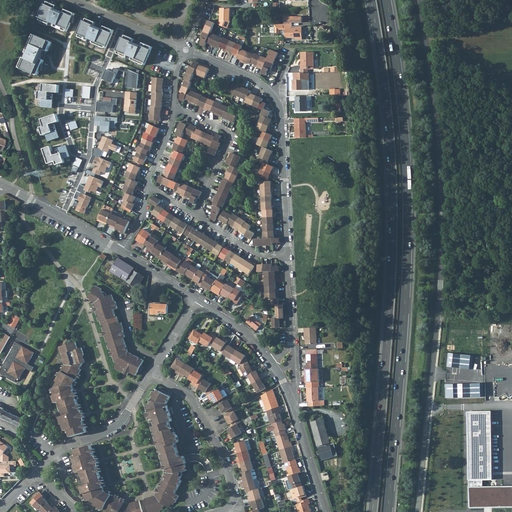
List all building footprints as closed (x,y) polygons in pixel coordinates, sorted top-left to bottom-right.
[(67,32),(75,13),(66,9),(65,12),(60,10),(59,10),(56,9),(57,6),(48,2),(40,20),(49,24),(51,22),(55,24),(54,26),(67,32)] [(220,21),(230,21),(231,8),(221,8),(221,16),(220,16),(220,21)] [(106,49),(114,30),(105,26),(103,29),(99,27),(98,27),(95,25),(96,22),(87,18),(79,37),(88,41),(89,38),(94,40),(93,43),(106,49)] [(295,39),(302,39),(302,27),(296,27),(296,28),(292,28),(292,24),(291,24),(284,24),(284,25),(275,25),(276,33),(279,33),(279,29),(286,29),(286,38),(295,38),(295,39)] [(211,34),(211,33),(213,27),(207,25),(204,31),(211,34)] [(203,38),(208,40),(211,34),(204,31),(202,35),(201,38),(203,38)] [(210,45),(213,47),(217,36),(211,33),(211,34),(208,40),(207,42),(210,44),(210,45)] [(48,51),(52,42),(35,35),(32,40),(31,40),(30,43),(32,45),(30,50),(27,48),(26,52),(28,53),(26,58),(24,57),(19,67),(38,75),(41,67),(38,65),(40,61),(44,53),(45,50),(48,51)] [(145,65),(153,47),(143,43),(142,46),(138,44),(136,43),(133,42),(135,39),(126,35),(118,54),(127,58),(128,55),(133,57),(132,60),(145,65)] [(213,47),(216,48),(216,46),(220,48),(220,47),(224,38),(217,36),(213,47)] [(223,50),(226,52),(230,41),(224,38),(220,47),(223,49),(223,50)] [(226,52),(229,53),(229,51),(233,53),(237,43),(230,41),(226,52)] [(232,54),(236,56),(236,54),(239,55),(241,49),(243,46),(237,43),(233,53),(232,54)] [(240,61),(243,63),(248,52),(241,49),(239,55),(238,57),(237,58),(241,60),(240,61)] [(243,63),(246,64),(247,62),(250,64),(250,63),(251,63),(254,54),(248,52),(243,63)] [(300,69),(308,69),(308,68),(314,68),(313,52),(301,52),(301,65),(300,65),(300,69)] [(253,65),(256,67),(261,56),(255,53),(255,54),(254,54),(251,63),(254,64),(253,65)] [(267,60),(273,63),(276,57),(270,54),(268,59),(267,60)] [(256,67),(259,68),(260,67),(264,68),(264,67),(267,60),(268,59),(261,56),(256,67)] [(269,69),(271,70),(273,63),(267,60),(264,67),(269,69)] [(195,73),(200,76),(205,65),(202,64),(201,65),(199,64),(197,69),(195,73)] [(200,76),(206,78),(210,69),(208,68),(208,66),(205,65),(200,76)] [(188,73),(194,75),(195,73),(197,69),(192,67),(191,66),(188,73)] [(108,69),(103,78),(114,83),(118,74),(125,77),(124,71),(116,68),(114,71),(108,69)] [(139,74),(129,70),(127,88),(138,89),(139,74)] [(188,73),(185,79),(186,80),(191,82),(194,75),(188,73)] [(292,90),(303,90),(303,80),(309,80),(309,73),(308,73),(300,73),(293,73),(293,77),(295,77),(295,80),(292,80),(292,90)] [(184,86),(190,89),(193,82),(191,82),(186,80),(184,86)] [(42,107),(53,108),(54,100),(52,100),(49,100),(49,98),(51,98),(51,96),(49,96),(49,92),(53,92),(59,93),(59,85),(44,84),(43,91),(39,91),(38,99),(42,100),(42,107)] [(229,92),(234,94),(237,86),(233,84),(229,92)] [(234,95),(240,98),(245,86),(242,85),(241,87),(238,85),(237,86),(234,94),(234,95)] [(91,87),(84,86),(83,98),(90,98),(91,87)] [(181,93),(183,94),(187,95),(190,89),(184,86),(181,93)] [(240,98),(247,101),(250,93),(251,91),(247,89),(248,88),(245,86),(240,98)] [(188,102),(191,104),(196,92),(190,89),(187,95),(185,99),(189,101),(188,102)] [(138,92),(127,91),(126,98),(130,98),(130,105),(126,105),(125,111),(131,111),(131,113),(137,114),(138,92)] [(191,104),(194,105),(195,103),(198,105),(203,96),(203,95),(196,92),(191,104)] [(246,103),(252,106),(257,94),(254,93),(254,95),(250,93),(247,101),(246,103)] [(252,106),(259,109),(259,108),(262,102),(263,99),(260,97),(260,96),(257,94),(252,106)] [(201,109),(204,110),(209,99),(203,96),(198,105),(198,106),(202,107),(201,109)] [(296,112),(307,111),(306,96),(295,97),(296,112)] [(118,105),(118,98),(105,97),(104,102),(97,101),(97,112),(106,112),(106,111),(114,112),(114,104),(118,105)] [(204,110),(207,111),(208,110),(211,111),(216,101),(209,99),(204,110)] [(214,114),(217,116),(222,104),(216,101),(211,111),(215,113),(214,114)] [(217,116),(220,117),(221,115),(224,117),(227,112),(229,107),(222,104),(217,116)] [(151,113),(163,114),(163,111),(161,111),(161,107),(152,106),(151,106),(151,113)] [(262,115),(268,118),(271,111),(264,109),(263,110),(261,115),(262,115)] [(224,118),(230,121),(233,114),(227,112),(224,117),(224,118)] [(49,141),(60,138),(58,130),(56,131),(53,132),(52,131),(54,130),(53,128),(52,128),(50,125),(54,124),(59,122),(57,114),(42,119),(44,126),(41,128),(43,136),(47,134),(49,141)] [(272,124),(270,123),(272,120),(268,118),(262,115),(259,122),(271,127),(272,124)] [(97,116),(96,126),(103,126),(102,132),(107,133),(107,131),(112,132),(112,128),(116,128),(116,122),(118,123),(119,118),(97,116)] [(296,138),(306,138),(306,122),(306,118),(295,118),(296,138)] [(78,128),(76,121),(69,123),(71,130),(78,128)] [(256,128),(263,131),(266,133),(268,129),(269,130),(271,127),(259,122),(256,128)] [(179,129),(185,132),(188,125),(181,123),(179,129)] [(155,126),(150,124),(149,129),(158,133),(160,129),(158,128),(155,126)] [(184,133),(189,135),(193,125),(188,124),(188,125),(185,132),(184,133)] [(189,135),(193,137),(197,127),(193,125),(189,135)] [(192,138),(199,141),(203,131),(199,130),(200,128),(197,127),(193,137),(192,138)] [(156,137),(158,133),(149,129),(147,133),(156,137)] [(180,137),(182,138),(184,133),(185,132),(179,129),(176,135),(180,137)] [(199,141),(205,144),(210,133),(207,131),(206,133),(203,131),(199,141)] [(273,139),(271,139),(273,135),(266,133),(263,131),(260,138),(271,142),(273,139)] [(155,143),(157,139),(155,139),(156,137),(147,133),(146,133),(144,138),(155,143)] [(205,144),(212,147),(212,146),(215,140),(216,137),(212,136),(213,134),(210,133),(205,144)] [(105,136),(99,148),(94,148),(94,154),(101,158),(102,157),(105,150),(109,152),(111,148),(117,151),(119,147),(112,144),(114,140),(105,136)] [(175,143),(186,147),(189,141),(182,138),(180,137),(178,140),(177,140),(175,143)] [(142,142),(153,147),(155,143),(144,138),(142,142)] [(263,147),(267,148),(269,145),(270,146),(271,142),(260,138),(257,144),(263,147)] [(212,146),(219,149),(221,143),(219,142),(215,140),(212,146)] [(140,147),(150,151),(151,151),(153,147),(142,142),(140,147)] [(176,151),(184,154),(186,147),(175,143),(174,146),(176,146),(174,150),(176,151)] [(71,157),(67,145),(60,148),(61,150),(62,153),(60,154),(60,152),(57,153),(58,154),(54,156),(53,152),(51,147),(44,149),(49,164),(56,162),(57,165),(65,163),(64,159),(71,157)] [(209,153),(216,155),(219,149),(212,146),(212,147),(209,153)] [(139,152),(147,156),(148,154),(150,155),(151,151),(150,151),(140,147),(138,152),(139,152)] [(273,155),(272,155),(273,151),(267,148),(263,147),(260,154),(272,158),(273,155)] [(172,157),(183,162),(186,155),(184,154),(176,151),(175,154),(173,154),(172,157)] [(137,157),(146,161),(148,157),(147,156),(139,152),(137,157)] [(228,157),(239,162),(241,157),(232,153),(231,155),(229,154),(228,157)] [(101,158),(94,154),(90,163),(96,165),(93,172),(100,175),(102,171),(105,173),(108,167),(110,168),(113,163),(102,157),(101,158)] [(264,163),(268,164),(269,161),(271,162),(272,158),(260,154),(258,160),(264,163)] [(141,164),(144,165),(146,161),(137,157),(135,161),(138,163),(141,164)] [(171,164),(180,168),(183,162),(172,157),(171,160),(172,160),(171,164)] [(227,164),(231,166),(236,168),(239,162),(228,157),(226,161),(228,161),(227,164)] [(261,169),(273,174),(274,171),(273,170),(274,167),(268,164),(264,163),(261,169)] [(129,171),(140,176),(141,173),(140,172),(141,168),(140,168),(137,166),(132,164),(129,171)] [(166,170),(177,175),(180,168),(171,164),(169,168),(167,167),(166,170)] [(236,168),(231,166),(229,169),(228,168),(226,171),(238,176),(240,170),(236,168)] [(266,179),(268,180),(270,177),(271,178),(273,174),(261,169),(258,176),(266,179)] [(172,180),(174,181),(177,175),(166,170),(165,173),(166,174),(165,177),(166,178),(172,180)] [(130,179),(136,181),(137,178),(139,178),(140,176),(129,171),(126,177),(130,179)] [(225,175),(227,175),(225,179),(234,183),(235,183),(238,176),(226,171),(225,175)] [(81,184),(77,192),(86,195),(87,191),(91,193),(92,191),(97,193),(100,186),(102,187),(105,181),(91,175),(86,186),(81,184)] [(163,184),(169,187),(172,180),(166,178),(163,184)] [(225,179),(224,178),(223,182),(221,181),(220,184),(231,189),(234,183),(225,179)] [(127,185),(137,190),(139,187),(137,186),(139,183),(136,181),(130,179),(127,185)] [(169,187),(175,189),(178,183),(174,181),(172,180),(169,187)] [(181,196),(184,197),(189,186),(183,183),(182,185),(179,191),(179,193),(182,194),(181,196)] [(219,187),(220,188),(219,191),(228,196),(231,189),(220,184),(219,187)] [(127,193),(133,196),(134,192),(136,193),(137,190),(127,185),(124,191),(127,193)] [(184,197),(187,198),(188,197),(191,198),(193,196),(196,189),(189,186),(184,197)] [(197,198),(199,199),(202,192),(196,189),(193,196),(197,198)] [(228,196),(219,191),(217,195),(216,194),(214,197),(225,202),(228,196)] [(86,195),(77,192),(75,198),(81,201),(77,210),(85,214),(92,198),(86,195)] [(126,200),(135,204),(136,202),(135,201),(136,197),(133,196),(127,193),(124,199),(126,200)] [(213,200),(214,201),(213,204),(214,205),(221,208),(222,209),(225,202),(214,197),(213,200)] [(131,210),(132,210),(135,204),(126,200),(123,205),(126,207),(131,210)] [(153,214),(159,218),(164,210),(165,209),(161,207),(162,206),(159,204),(158,207),(153,214)] [(214,212),(218,214),(221,208),(214,205),(212,211),(214,212)] [(103,221),(108,223),(112,214),(112,212),(107,210),(107,211),(103,210),(98,220),(103,223),(103,221)] [(159,219),(165,222),(171,212),(168,210),(168,212),(164,210),(159,218),(159,219)] [(219,219),(223,222),(228,213),(224,211),(220,217),(219,219)] [(165,222),(171,226),(176,217),(173,215),(174,214),(171,212),(165,222)] [(223,222),(227,224),(228,222),(232,216),(228,213),(223,222)] [(228,222),(231,224),(230,226),(233,227),(240,217),(234,213),(232,216),(228,222)] [(111,226),(116,229),(121,218),(112,214),(108,223),(111,224),(112,225),(111,226)] [(171,226),(177,230),(183,220),(181,218),(180,220),(176,217),(171,226)] [(233,227),(236,229),(237,228),(240,230),(245,222),(246,221),(240,217),(233,227)] [(121,232),(125,234),(130,222),(121,218),(116,229),(119,230),(122,231),(121,232)] [(177,230),(183,234),(187,227),(189,225),(185,223),(186,222),(183,220),(177,230)] [(239,232),(242,234),(243,232),(246,234),(249,230),(251,225),(245,222),(240,230),(239,232)] [(185,234),(189,236),(195,228),(196,227),(193,225),(192,227),(190,225),(190,226),(189,228),(185,234)] [(189,236),(195,240),(201,230),(199,229),(198,230),(195,228),(189,236)] [(142,242),(145,244),(151,236),(152,234),(143,229),(136,240),(140,242),(140,241),(142,242)] [(195,240),(201,244),(206,235),(203,233),(204,232),(201,230),(195,240)] [(255,233),(249,230),(246,234),(245,236),(251,239),(253,236),(255,233)] [(201,244),(207,248),(213,238),(211,236),(210,237),(206,235),(201,244)] [(153,251),(158,243),(159,242),(159,241),(151,236),(145,244),(148,246),(150,247),(149,248),(153,251)] [(207,248),(213,252),(218,243),(215,241),(216,240),(213,238),(207,248)] [(213,252),(218,255),(222,249),(223,247),(221,246),(222,244),(219,242),(218,243),(213,252)] [(157,254),(161,256),(166,250),(167,247),(163,244),(162,245),(158,243),(153,251),(152,253),(156,256),(157,254)] [(220,257),(225,260),(225,259),(231,251),(231,250),(228,248),(227,249),(225,248),(224,250),(220,257)] [(164,262),(168,265),(174,255),(166,250),(161,256),(160,258),(163,260),(165,261),(164,262)] [(225,259),(231,263),(238,253),(235,252),(234,253),(231,251),(225,259)] [(231,263),(237,267),(243,258),(239,256),(240,255),(238,253),(231,263)] [(178,269),(183,259),(178,256),(178,257),(174,255),(168,265),(172,268),(174,266),(178,269)] [(135,268),(119,258),(111,271),(138,288),(144,276),(134,270),(135,268)] [(237,267),(244,271),(250,261),(247,259),(246,261),(243,258),(237,267)] [(183,273),(185,274),(187,273),(192,264),(183,259),(178,269),(176,270),(180,273),(180,271),(183,273)] [(244,271),(249,275),(253,268),(255,266),(252,264),(252,263),(250,261),(244,271)] [(189,277),(193,280),(200,270),(196,267),(197,266),(192,263),(192,264),(187,273),(190,275),(189,277)] [(215,292),(219,295),(220,294),(225,285),(222,283),(222,282),(222,281),(225,276),(224,275),(227,270),(224,268),(218,277),(216,281),(212,288),(216,291),(215,292)] [(198,284),(201,286),(208,276),(210,272),(207,270),(205,273),(200,270),(193,280),(197,282),(199,283),(198,284)] [(210,272),(208,276),(216,281),(218,277),(210,272)] [(201,286),(206,289),(207,287),(208,288),(211,290),(212,288),(216,281),(208,276),(201,286)] [(220,294),(224,296),(225,295),(227,296),(230,297),(235,289),(226,284),(225,285),(220,294)] [(91,300),(90,302),(95,304),(95,307),(98,307),(99,311),(97,312),(100,322),(101,321),(104,331),(107,331),(108,335),(105,336),(112,357),(114,356),(115,362),(117,363),(115,368),(124,373),(126,368),(130,371),(130,372),(136,375),(144,360),(128,352),(124,338),(125,337),(123,330),(122,330),(121,329),(119,329),(118,327),(120,327),(120,325),(119,323),(114,310),(118,308),(116,301),(115,301),(114,299),(112,299),(111,295),(108,296),(106,297),(105,297),(103,296),(104,294),(105,292),(101,291),(102,289),(96,286),(89,298),(91,300)] [(234,302),(238,304),(244,293),(236,287),(235,289),(230,297),(230,298),(233,299),(235,301),(234,302)] [(11,302),(3,303),(0,302),(0,312),(4,312),(4,306),(11,306),(11,302)] [(168,313),(168,304),(151,303),(150,314),(160,314),(160,313),(168,313)] [(21,318),(15,315),(9,325),(15,328),(21,318)] [(257,330),(262,324),(251,316),(247,322),(257,330)] [(306,344),(317,344),(316,327),(304,328),(305,336),(306,336),(306,344)] [(199,333),(195,330),(190,338),(198,344),(200,341),(205,333),(202,331),(201,333),(199,333)] [(209,335),(205,333),(200,341),(211,348),(213,346),(218,337),(212,334),(211,336),(209,335)] [(6,334),(0,345),(0,352),(2,353),(11,337),(6,334)] [(223,341),(218,337),(213,346),(221,351),(226,344),(228,340),(225,338),(223,341)] [(78,349),(76,342),(60,347),(63,357),(65,356),(67,362),(65,365),(65,366),(63,369),(61,373),(59,377),(56,381),(58,382),(62,384),(60,386),(55,388),(53,388),(53,389),(54,392),(55,395),(54,396),(56,403),(60,402),(64,413),(65,413),(66,415),(65,416),(60,417),(63,424),(64,424),(64,427),(66,426),(67,430),(69,430),(70,433),(71,437),(87,432),(86,428),(85,425),(84,421),(85,421),(84,418),(83,413),(82,410),(81,411),(80,408),(79,405),(77,400),(76,397),(75,393),(74,390),(73,386),(74,385),(76,381),(78,377),(79,374),(82,370),(80,369),(83,363),(86,362),(83,355),(84,355),(82,348),(78,349)] [(14,350),(5,367),(3,366),(1,368),(3,369),(0,374),(15,382),(17,378),(19,379),(25,370),(25,369),(23,367),(26,363),(28,364),(28,363),(34,353),(33,352),(20,345),(16,343),(12,349),(14,350)] [(229,345),(229,346),(224,353),(224,354),(232,359),(239,348),(236,346),(234,348),(233,348),(229,345)] [(242,350),(239,348),(232,359),(241,364),(242,367),(249,363),(245,357),(246,356),(242,353),(240,352),(242,350)] [(5,367),(14,350),(12,349),(3,366),(5,367)] [(474,356),(448,353),(446,367),(472,370),(474,356)] [(306,369),(318,368),(317,354),(307,355),(306,355),(307,365),(306,365),(306,369)] [(186,364),(178,359),(173,367),(177,370),(178,370),(177,373),(180,375),(186,364)] [(34,368),(28,364),(26,363),(23,367),(25,369),(31,372),(34,368)] [(242,367),(238,370),(242,377),(245,375),(246,377),(248,375),(256,371),(254,366),(251,368),(249,363),(242,367)] [(195,369),(186,364),(180,375),(183,377),(184,374),(185,375),(190,378),(194,370),(195,369)] [(319,387),(319,368),(318,368),(306,369),(307,388),(319,387)] [(194,370),(190,378),(189,379),(193,381),(194,382),(193,384),(196,386),(200,379),(203,375),(194,370)] [(259,375),(256,371),(248,375),(253,384),(263,378),(262,375),(259,376),(259,375)] [(265,381),(263,378),(253,384),(258,392),(266,388),(264,384),(263,382),(265,381)] [(211,384),(204,379),(203,381),(199,388),(206,392),(208,396),(215,392),(211,385),(211,384)] [(484,383),(445,384),(445,398),(485,397),(484,383)] [(309,406),(321,406),(321,401),(319,401),(319,387),(307,388),(307,401),(309,401),(309,406)] [(151,402),(151,404),(147,406),(149,412),(151,412),(153,417),(149,417),(150,420),(154,419),(156,426),(153,427),(157,441),(160,440),(161,444),(158,445),(165,465),(167,464),(168,469),(166,469),(167,473),(158,489),(161,490),(159,494),(156,492),(155,496),(144,499),(148,511),(158,511),(161,511),(160,510),(163,509),(162,507),(162,504),(164,504),(165,505),(169,507),(171,504),(173,505),(174,502),(176,503),(179,496),(175,493),(182,480),(181,480),(182,476),(178,474),(180,472),(181,472),(183,472),(186,471),(185,467),(186,466),(186,465),(189,464),(187,455),(184,456),(180,457),(176,443),(178,443),(177,441),(176,440),(175,440),(174,438),(176,438),(173,428),(172,429),(170,424),(170,422),(173,421),(169,410),(164,412),(163,408),(168,407),(167,403),(171,397),(156,389),(152,395),(154,396),(151,402)] [(219,389),(215,392),(208,396),(210,399),(212,397),(213,399),(215,403),(219,401),(224,398),(220,392),(219,389)] [(279,407),(273,389),(262,396),(267,411),(279,407)] [(226,397),(224,398),(219,401),(221,404),(219,405),(224,412),(232,407),(226,397)] [(0,403),(0,416),(21,427),(25,420),(5,410),(6,409),(4,408),(3,408),(4,405),(0,403)] [(48,405),(50,412),(58,410),(56,403),(48,405)] [(280,406),(279,407),(267,411),(269,415),(270,420),(271,424),(272,423),(282,420),(280,414),(279,412),(280,411),(281,411),(280,406)] [(241,422),(234,411),(226,416),(230,424),(232,423),(234,426),(237,424),(241,422)] [(490,411),(466,412),(468,481),(492,480),(490,411)] [(502,450),(511,449),(511,412),(503,412),(502,450)] [(322,460),(338,456),(335,443),(331,444),(322,414),(315,417),(316,421),(311,422),(322,460)] [(250,416),(243,421),(246,422),(247,424),(249,423),(248,421),(252,419),(251,417),(250,416)] [(283,424),(282,420),(272,423),(275,433),(276,436),(286,434),(285,430),(286,430),(285,426),(284,424),(283,424)] [(237,424),(234,426),(228,429),(231,434),(232,435),(229,436),(231,439),(242,433),(237,424)] [(286,434),(276,436),(276,437),(280,450),(292,446),(291,442),(290,443),(287,433),(286,434)] [(252,449),(249,439),(236,443),(237,448),(237,449),(235,450),(236,454),(238,453),(248,450),(252,449)] [(8,447),(0,440),(0,456),(1,457),(1,461),(9,461),(9,457),(4,453),(8,447)] [(92,449),(91,445),(75,450),(76,454),(77,457),(76,458),(77,462),(75,462),(76,465),(75,466),(77,473),(82,472),(83,471),(84,474),(82,474),(86,485),(82,487),(84,494),(85,494),(86,496),(87,500),(87,501),(89,500),(95,498),(97,499),(95,503),(94,505),(99,507),(102,509),(108,511),(143,511),(140,500),(128,504),(124,501),(121,499),(118,498),(115,496),(110,494),(107,492),(105,491),(104,487),(103,484),(102,480),(101,477),(99,472),(98,469),(98,467),(99,466),(98,463),(97,459),(96,456),(95,456),(93,453),(92,449)] [(295,460),(292,450),(294,450),(292,446),(280,450),(284,463),(285,462),(295,460)] [(251,460),(248,450),(238,453),(240,458),(240,459),(238,460),(239,463),(251,460)] [(296,459),(295,460),(285,462),(289,476),(298,473),(301,472),(299,468),(299,469),(296,459)] [(254,469),(251,460),(239,463),(240,468),(243,467),(244,472),(254,469)] [(16,466),(16,461),(9,461),(1,461),(0,461),(0,476),(5,476),(5,473),(11,472),(11,466),(16,466)] [(254,479),(257,479),(258,478),(257,477),(255,469),(254,469),(244,472),(242,473),(243,477),(243,479),(241,480),(242,483),(252,480),(254,479)] [(298,473),(289,476),(290,479),(286,481),(289,490),(290,490),(302,486),(298,473)] [(257,489),(254,479),(252,480),(242,483),(243,487),(245,486),(246,487),(247,492),(250,491),(257,489)] [(302,486),(290,490),(293,499),(298,498),(298,499),(302,498),(307,496),(303,486),(302,486)] [(511,486),(468,487),(468,508),(511,506),(511,486)] [(260,488),(257,489),(250,491),(251,496),(251,497),(249,498),(250,502),(262,498),(261,496),(264,495),(262,487),(260,488)] [(44,496),(41,493),(32,502),(39,509),(39,508),(47,501),(45,498),(43,497),(44,496)] [(265,508),(262,498),(250,502),(251,505),(253,504),(254,506),(255,510),(259,509),(265,508)] [(302,500),(299,501),(296,502),(297,504),(298,511),(311,511),(309,504),(310,504),(309,498),(302,500)] [(49,504),(47,501),(39,508),(42,511),(50,511),(55,507),(51,504),(50,505),(49,504)]
